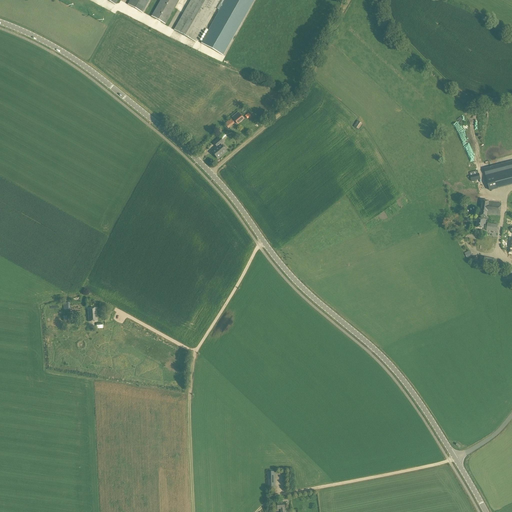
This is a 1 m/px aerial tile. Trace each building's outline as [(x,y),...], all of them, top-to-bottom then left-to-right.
[(143,13),(150,0),(129,0),(127,5),(143,13)] [(165,24),(178,0),(160,0),(151,17),(165,24)] [(220,0),(190,0),(174,30),(196,43),(220,0)] [(223,56),(254,0),(225,0),(201,43),(223,56)] [(237,125),(244,120),(238,112),(231,118),(237,125)] [(358,129),(362,124),(357,121),(353,127),(358,129)] [(217,159),(226,152),(220,145),(224,143),(220,138),(213,143),(217,147),(214,149),(215,150),(212,153),(217,159)] [(485,176),(489,191),(501,188),(500,184),(511,181),(511,161),(506,163),(507,170),(485,176)] [(477,174),(476,171),(469,173),(471,182),(480,179),(479,173),(477,174)] [(478,219),(477,228),(484,229),(484,224),(486,224),(486,221),(488,221),(489,217),(487,217),(487,214),(500,216),(502,203),(489,202),(489,201),(482,200),(480,216),(481,217),(481,220),(478,219)] [(498,225),(487,223),(486,231),(497,232),(498,225)] [(88,322),(97,321),(96,309),(88,309),(88,322)] [(81,311),(70,312),(66,313),(67,316),(63,316),(64,322),(82,320),(81,311)] [(280,511),(284,511),(284,509),(285,509),(284,502),(276,503),(277,509),(280,509),(280,511)]
